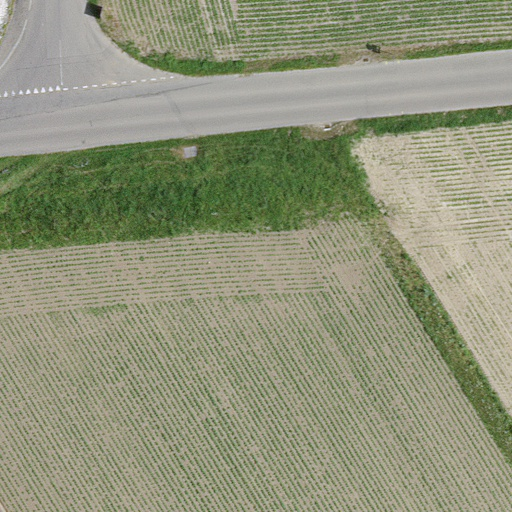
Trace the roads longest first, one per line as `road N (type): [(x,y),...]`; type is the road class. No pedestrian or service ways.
road 1 (tertiary): [(511,74),(67,120)]
road 2 (residential): [(67,120),(57,0)]
